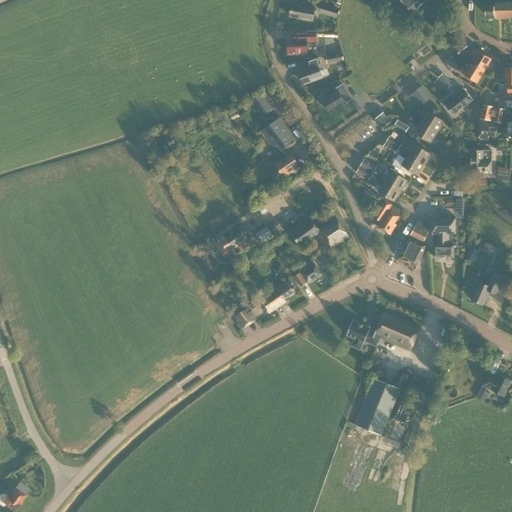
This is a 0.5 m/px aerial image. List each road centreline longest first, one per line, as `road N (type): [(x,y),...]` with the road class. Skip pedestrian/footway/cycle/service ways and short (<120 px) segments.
road 1 (tertiary): [(72,485),(182,386),(373,280)]
road 2 (residential): [(378,265),(509,50)]
road 3 (residential): [(324,140),(471,33)]
road 4 (unclassified): [(72,485),(30,430),(0,338)]
road 5 (tertiary): [(373,280),(511,348)]
road 6 (residential): [(324,140),(279,68),(278,0)]
road 7 (residential): [(371,256),(324,140)]
road 8 (residential): [(365,260),(310,153)]
